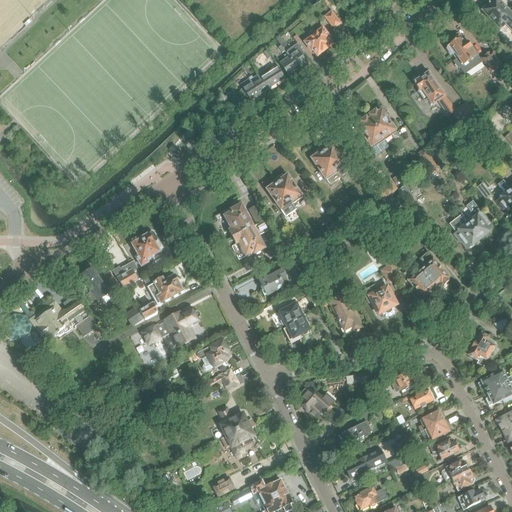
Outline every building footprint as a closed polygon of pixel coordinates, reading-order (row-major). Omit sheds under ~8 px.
[(511,16),(496,0),(494,0),(482,12),(500,30),(503,33),(504,34),(507,34),(509,32),(511,30),(511,31),(511,16)] [(340,24),(331,13),(325,18),(334,29),(340,24)] [(314,36),(325,51),(333,45),(328,38),(329,38),(323,29),(314,36)] [(482,64),(481,62),(477,57),(476,58),(472,52),(473,51),(463,37),(461,38),(461,37),(458,36),(456,35),(455,36),(454,38),(455,40),(456,42),(447,48),(453,56),(455,54),(459,60),(454,63),(463,77),(468,73),(482,64)] [(317,57),(325,51),(314,36),(304,43),(311,52),(313,51),(317,57)] [(278,37),(275,39),(281,47),(283,49),(286,47),(278,37)] [(287,54),(298,70),(307,64),(298,51),(292,56),(290,52),(287,54)] [(492,72),(502,66),(494,52),(483,59),(492,72)] [(289,77),(298,70),(287,54),(284,57),(286,60),(280,64),(289,77)] [(276,85),(285,80),(277,68),(269,73),(276,85)] [(268,90),(276,85),(269,73),(261,79),(258,75),(268,90)] [(455,111),(451,106),(442,92),(441,93),(428,74),(420,79),(418,78),(416,78),(414,79),(413,81),(414,84),(416,87),(418,91),(417,92),(422,99),(426,96),(432,105),(437,101),(444,111),(448,108),(460,127),(464,124),(468,130),(479,122),(466,103),(455,111)] [(268,90),(258,75),(253,79),(252,78),(250,75),(247,77),(260,96),(268,90)] [(251,101),(260,96),(247,77),(249,80),(241,85),(243,90),(241,91),(246,98),(248,97),(251,101)] [(240,105),(232,93),(228,96),(235,108),(240,105)] [(367,117),(384,141),(391,136),(395,143),(400,139),(396,133),(381,112),(377,114),(375,112),(367,117)] [(378,145),(384,141),(367,117),(360,123),(361,125),(357,128),(372,149),(375,154),(381,150),(378,145)] [(190,140),(184,145),(188,149),(193,145),(190,140)] [(327,145),(320,150),(322,152),(340,178),(351,171),(333,145),(329,147),(327,145)] [(177,159),(182,156),(174,146),(170,149),(177,159)] [(340,178),(322,152),(320,150),(314,154),(316,157),(312,160),(329,186),(340,178)] [(425,168),(433,161),(425,150),(417,156),(425,168)] [(425,168),(430,176),(439,170),(433,161),(425,168)] [(287,176),(284,179),(282,176),(275,181),(291,204),(301,196),(287,176)] [(388,198),(396,193),(398,191),(390,179),(380,187),(388,198)] [(281,210),(291,204),(275,181),(269,185),(271,188),(267,190),(281,210)] [(408,200),(412,196),(418,191),(410,181),(404,186),(405,188),(401,192),(408,200)] [(477,189),(487,202),(492,197),(482,184),(477,189)] [(381,203),(388,198),(380,187),(373,192),(381,203)] [(509,217),(511,215),(511,191),(509,188),(503,193),(505,195),(496,202),(503,211),(504,210),(509,217)] [(391,196),(376,209),(386,220),(401,208),(391,196)] [(466,208),(472,214),(473,216),(467,222),(481,240),(491,232),(494,229),(473,203),(466,208)] [(232,238),(253,227),(241,206),(231,212),(232,213),(225,217),(232,230),(229,232),(232,238)] [(256,226),(265,221),(257,207),(249,211),(256,226)] [(338,223),(345,233),(352,228),(345,218),(338,223)] [(470,248),(481,240),(467,222),(461,226),(462,228),(458,232),(457,232),(453,235),(460,244),(462,243),(468,251),(471,249),(470,248)] [(338,238),(345,233),(338,223),(331,227),(338,238)] [(253,227),(232,238),(236,245),(239,243),(246,257),(254,253),(254,255),(264,249),(253,227)] [(131,245),(132,245),(136,253),(134,254),(136,257),(141,267),(149,263),(147,260),(160,253),(154,243),(156,242),(157,240),(154,234),(151,233),(149,235),(139,241),(138,238),(130,243),(131,245)] [(372,247),(367,240),(364,243),(368,250),(372,247)] [(294,253),(288,241),(281,245),(286,257),(294,253)] [(437,265),(437,266),(432,259),(433,258),(428,252),(419,260),(423,265),(419,269),(436,289),(440,285),(441,286),(442,285),(443,286),(449,282),(447,280),(448,279),(442,272),(443,272),(437,265)] [(387,268),(395,280),(400,277),(386,255),(380,258),(387,268)] [(389,284),(395,280),(387,268),(381,271),(389,284)] [(109,294),(93,269),(81,277),(97,302),(109,294)] [(436,289),(419,269),(418,269),(420,271),(415,275),(410,269),(402,275),(408,281),(413,287),(413,288),(417,293),(418,293),(424,300),(425,299),(427,301),(432,297),(430,295),(432,294),(431,293),(436,289)] [(115,276),(117,279),(124,289),(138,281),(131,271),(124,275),(122,271),(115,276)] [(286,278),(282,271),(260,282),(267,297),(285,288),(284,286),(285,285),(282,280),(286,278)] [(154,285),(148,288),(157,306),(160,304),(161,304),(183,292),(174,277),(164,282),(163,280),(154,284),(154,285)] [(397,306),(387,287),(388,287),(387,284),(384,285),(384,284),(377,288),(378,289),(376,290),(369,294),(370,296),(369,297),(378,316),(384,312),(385,315),(388,315),(392,314),(392,311),(391,309),(397,306)] [(354,332),(360,329),(342,294),(328,301),(344,331),(352,327),(354,332)] [(59,341),(77,328),(75,326),(77,324),(67,311),(65,312),(64,311),(62,312),(55,303),(35,317),(32,312),(25,317),(15,315),(6,321),(4,331),(9,338),(10,340),(11,340),(21,342),(31,357),(47,345),(58,338),(59,341)] [(67,311),(77,324),(89,316),(79,303),(67,311)] [(140,312),(140,313),(145,321),(157,314),(152,305),(140,312)] [(286,327),(303,318),(296,305),(279,313),(282,319),(281,322),(283,326),(286,327)] [(133,327),(144,319),(136,308),(125,315),(133,327)] [(199,323),(193,310),(183,315),(182,313),(164,322),(165,323),(159,326),(158,326),(156,327),(155,326),(142,333),(149,346),(170,335),(178,348),(195,339),(189,328),(199,323)] [(84,338),(99,327),(92,317),(77,328),(77,329),(84,338)] [(287,328),(284,330),(290,342),(300,336),(301,338),(311,333),(303,318),(286,327),(287,328)] [(497,344),(489,339),(481,334),(476,342),(475,341),(471,349),(472,350),(468,356),(478,362),(477,365),(484,369),(497,347),(496,346),(497,344)] [(229,355),(223,341),(198,352),(201,358),(202,359),(205,364),(203,365),(203,367),(204,370),(206,371),(213,367),(214,368),(220,365),(219,362),(228,358),(227,355),(229,355)] [(218,385),(233,377),(230,372),(219,377),(220,377),(215,380),(218,385)] [(422,379),(418,372),(408,376),(407,374),(395,380),(401,392),(414,386),(412,384),(422,379)] [(484,396),(509,383),(507,379),(505,380),(501,373),(481,382),(482,383),(478,385),(481,392),(482,392),(484,396)] [(378,384),(374,375),(374,374),(354,376),(355,385),(367,384),(367,387),(378,384)] [(238,385),(234,378),(233,378),(233,377),(218,385),(218,386),(224,383),(228,391),(238,386),(237,385),(238,385)] [(509,383),(484,396),(486,400),(485,400),(489,408),(511,396),(511,394),(509,389),(511,388),(509,383)] [(333,409),(331,406),(335,401),(336,401),(327,394),(322,399),(310,389),(308,392),(305,390),(304,391),(303,390),(299,394),(300,395),(300,396),(303,398),(298,404),(318,421),(325,413),(328,415),(333,409)] [(404,404),(410,401),(415,411),(421,408),(422,409),(426,407),(426,406),(433,402),(427,390),(409,399),(408,397),(402,400),(404,404)] [(394,405),(394,404),(390,396),(385,399),(386,402),(389,407),(394,405)] [(390,408),(389,407),(386,402),(361,414),(365,420),(380,413),(380,412),(390,408)] [(243,429),(252,425),(250,421),(247,423),(243,415),(232,420),(227,410),(219,413),(225,424),(220,426),(226,437),(233,434),(232,433),(237,431),(240,432),(242,431),(243,429)] [(440,423),(444,422),(439,411),(421,420),(422,420),(419,422),(422,426),(418,428),(421,433),(431,428),(431,429),(436,427),(435,425),(440,423)] [(502,432),(511,426),(511,412),(496,421),(502,432)] [(329,423),(334,427),(343,418),(338,414),(329,423)] [(401,432),(402,432),(411,427),(408,422),(399,427),(401,432)] [(432,441),(431,441),(449,432),(444,422),(440,423),(435,425),(436,427),(431,429),(431,428),(421,433),(424,432),(429,442),(432,441)] [(339,437),(344,447),(356,441),(358,444),(365,441),(363,438),(372,434),(366,423),(339,437)] [(246,444),(254,447),(254,448),(255,449),(256,449),(258,449),(259,449),(260,448),(261,446),(261,445),(260,444),(259,443),(257,443),(254,437),(250,429),(253,428),(252,425),(243,429),(242,431),(240,432),(237,431),(232,433),(233,434),(226,437),(237,460),(242,457),(241,455),(246,453),(241,444),(245,442),(246,444)] [(511,426),(502,432),(507,443),(511,440),(511,426)] [(435,443),(429,446),(432,453),(437,453),(441,460),(459,451),(455,443),(454,444),(453,442),(450,441),(449,442),(449,441),(437,447),(435,443)] [(381,451),(345,469),(350,480),(386,462),(381,451)] [(398,460),(387,465),(390,471),(401,466),(398,460)] [(452,481),(470,472),(467,465),(466,465),(465,463),(462,462),(460,463),(446,469),(452,481)] [(398,476),(411,470),(408,463),(395,469),(398,476)] [(418,476),(428,472),(425,466),(416,471),(418,476)] [(457,493),(471,486),(471,485),(473,484),(474,481),(473,480),(474,479),(470,472),(452,481),(457,493)] [(250,487),(266,479),(264,476),(248,484),(250,487)] [(225,494),(234,489),(228,478),(212,486),(218,497),(221,496),(222,498),(226,496),(225,494)] [(265,488),(262,482),(250,488),(254,495),(258,493),(265,506),(263,508),(264,511),(275,511),(283,508),(284,511),(289,511),(293,510),(291,505),(292,504),(281,481),(265,488)] [(424,494),(433,490),(430,485),(422,488),(424,494)] [(375,494),(373,489),(354,498),(360,511),(369,507),(369,509),(371,508),(372,509),(376,507),(376,506),(377,505),(377,504),(387,499),(383,490),(375,494)] [(248,490),(239,494),(243,502),(252,497),(248,490)] [(486,501),(481,492),(474,495),(473,492),(457,499),(463,511),(486,501)]
